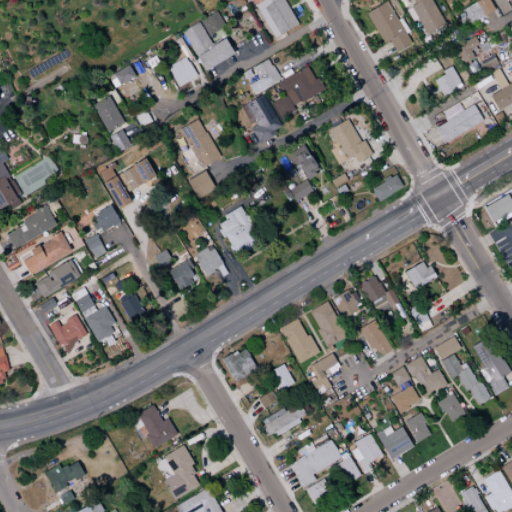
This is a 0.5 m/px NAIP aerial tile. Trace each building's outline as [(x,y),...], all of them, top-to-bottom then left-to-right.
[(272,38),(296,25),(282,0),(261,0),(254,4),(272,38)] [(411,0),(413,5),(406,8),(422,37),(443,26),(429,0),(411,0)] [(478,0),(461,9),(468,24),(493,11),(487,0),(478,0)] [(506,0),(494,0),(494,10),(506,10),(506,0)] [(365,12),(381,45),(388,41),(394,53),(410,45),(388,1),(365,12)] [(198,21),(206,36),(222,27),(213,12),(198,21)] [(233,55),(225,38),(210,46),(198,22),(182,30),(202,71),(233,55)] [(463,66),(474,60),(468,50),(477,45),(472,35),(452,46),(463,66)] [(195,77),(184,57),(166,67),(177,87),(195,77)] [(258,79),(247,85),(252,95),(278,79),(266,59),(251,67),(258,79)] [(133,77),(127,65),(111,74),(117,85),(133,77)] [(277,82),(284,96),(271,103),(279,118),(303,106),(301,102),(321,91),(308,66),(277,82)] [(440,96),(460,87),(450,66),(440,71),(442,75),(433,80),(440,96)] [(240,106),(259,140),(280,129),(261,94),(240,106)] [(91,105),(106,133),(123,123),(107,96),(91,105)] [(472,105),(461,111),(456,103),(440,112),(446,122),(434,128),(442,143),(481,121),(472,105)] [(347,118),(325,131),(335,148),(329,151),(337,165),(352,156),(356,163),(368,156),(347,118)] [(197,169),(217,160),(199,119),(179,127),(197,169)] [(129,145),(120,130),(107,137),(116,152),(129,145)] [(298,165),(304,180),(317,175),(305,145),(286,153),(291,167),(298,165)] [(124,192),(154,178),(145,160),(115,173),(124,192)] [(0,208),(8,205),(10,209),(20,204),(15,195),(17,194),(0,161),(0,208)] [(185,181),(195,199),(214,189),(203,171),(185,181)] [(376,201),(401,188),(394,175),(369,189),(376,201)] [(105,181),(115,209),(128,205),(117,176),(105,181)] [(294,201),(311,192),(305,179),(287,189),(294,201)] [(482,207),(491,224),(511,213),(511,205),(506,195),(482,207)] [(5,235),(12,249),(55,225),(44,206),(19,220),(22,226),(5,235)] [(117,224),(110,206),(94,212),(97,222),(94,223),(97,232),(117,224)] [(214,222),(233,255),(258,242),(239,208),(214,222)] [(29,275),(70,251),(59,232),(28,250),(31,256),(21,261),(29,275)] [(104,253),(95,234),(83,240),(92,258),(104,253)] [(210,246),(192,256),(204,277),(222,267),(210,246)] [(195,281),(189,268),(191,267),(187,260),(167,269),(176,290),(195,281)] [(403,272),(412,290),(434,278),(424,261),(403,272)] [(32,280),(40,297),(79,278),(71,262),(32,280)] [(390,289),(382,293),(374,276),(358,283),(368,305),(376,301),(380,310),(396,303),(390,289)] [(93,342),(112,334),(108,325),(112,324),(104,306),(94,310),(83,288),(71,293),(93,342)] [(350,289),(331,300),(341,319),(360,309),(350,289)] [(144,314),(133,294),(117,303),(129,323),(144,314)] [(325,347),(344,337),(325,301),(307,311),(325,347)] [(58,324),(56,321),(48,325),(60,349),(85,338),(75,316),(58,324)] [(298,318),(278,327),(295,364),(315,355),(298,318)] [(358,329),(377,358),(391,349),(372,320),(358,329)] [(458,349),(451,336),(431,348),(439,360),(458,349)] [(470,346),(481,368),(478,370),(491,396),(506,388),(500,377),(505,374),(487,338),(470,346)] [(231,381),(254,370),(244,348),(220,358),(231,381)] [(314,379),(309,382),(317,396),(330,388),(321,372),(335,363),(329,353),(307,367),(314,379)] [(439,361),(448,378),(457,374),(473,407),(486,400),(468,365),(459,369),(452,355),(439,361)] [(428,374),(419,356),(405,364),(422,397),(445,385),(436,369),(428,374)] [(274,392),(291,384),(283,365),(266,372),(274,392)] [(388,373),(395,386),(407,379),(401,367),(388,373)] [(417,401),(409,386),(388,398),(396,413),(417,401)] [(262,408),(275,401),(269,391),(256,399),(262,408)] [(436,402),(447,423),(462,415),(451,394),(436,402)] [(152,448),(175,435),(166,418),(160,421),(152,405),(134,414),(152,448)] [(268,438),(304,417),(298,406),(284,414),(281,408),(258,422),(268,438)] [(429,435),(418,414),(403,421),(413,443),(429,435)] [(411,449),(401,427),(390,431),(388,427),(375,433),(386,459),(411,449)] [(327,441),(324,435),(296,449),(299,455),(327,441)] [(360,471),(382,458),(368,435),(346,448),(360,471)] [(287,463),(299,488),(314,481),(310,474),(339,459),(330,441),(287,463)] [(358,475),(347,457),(333,465),(343,484),(358,475)] [(511,460),(499,468),(511,489),(511,460)] [(44,471),(60,505),(73,499),(65,483),(82,475),(76,461),(60,469),(58,465),(44,471)] [(497,511),(511,505),(511,499),(499,470),(480,479),(487,495),(483,496),(490,511),(497,511)] [(310,503),(331,494),(325,479),(303,488),(310,503)] [(457,494),(468,511),(467,511),(485,511),(470,486),(457,494)] [(173,506),(176,511),(218,511),(206,488),(173,506)]
